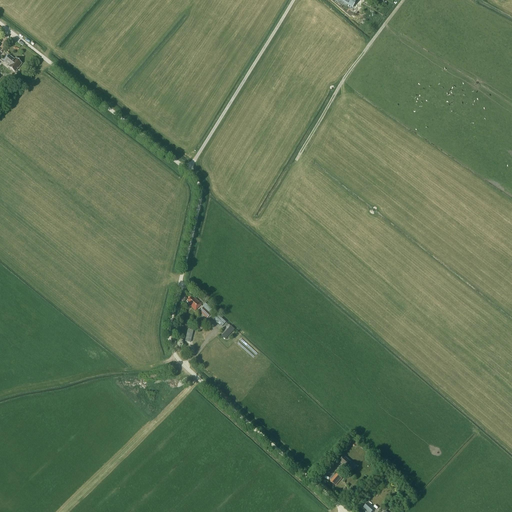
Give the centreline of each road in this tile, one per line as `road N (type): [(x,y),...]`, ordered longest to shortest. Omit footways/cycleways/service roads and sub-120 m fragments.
road 1 (unclassified): [(346,511),(173,353),(169,322),(199,197),(187,170)]
road 2 (unclassified): [(187,170),(0,23)]
road 3 (unclassified): [(187,170),(293,0)]
